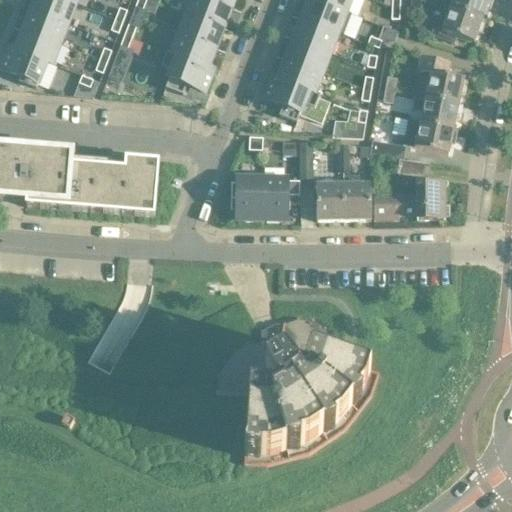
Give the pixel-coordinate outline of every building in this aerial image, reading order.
[(67,25),(75,5),(62,0),(35,0),(32,11),(67,25)] [(147,0),(138,0),(136,8),(143,11),(147,0)] [(186,0),(182,13),(223,29),(228,16),(227,15),(229,9),(231,9),(231,8),(208,0),(186,0)] [(208,0),(231,8),(234,0),(208,0)] [(343,36),(351,16),(310,0),(309,0),(310,1),(311,1),(309,7),(307,7),(302,20),(343,36)] [(346,13),(350,0),(310,0),(351,16),(351,15),(346,13)] [(392,0),(392,8),(400,9),(400,0),(392,0)] [(420,0),(411,0),(411,10),(420,11),(420,0)] [(443,0),(442,5),(450,8),(483,19),(489,0),(443,0)] [(399,21),(400,9),(392,8),(391,20),(399,21)] [(483,19),(450,8),(445,24),(436,21),(430,37),(454,45),(457,38),(474,44),(483,19)] [(115,20),(123,23),(127,12),(119,9),(115,20)] [(59,45),(67,25),(32,11),(31,12),(33,13),(30,19),(29,18),(24,31),(59,45)] [(180,35),(215,49),(220,36),(219,35),(221,29),(223,29),(182,13),(182,14),(187,16),(180,35)] [(118,35),(123,23),(115,20),(111,32),(118,35)] [(343,37),(343,36),(302,20),(302,21),(303,21),(301,28),(299,27),(294,40),(330,54),(337,35),(343,37)] [(129,26),(124,37),(132,40),(136,28),(129,26)] [(52,65),(59,45),(24,31),(23,32),(25,33),(23,39),(21,38),(16,51),(12,49),(12,50),(52,65)] [(166,53),(212,71),(212,70),(208,68),(213,56),(211,55),(213,49),(215,50),(215,49),(180,35),(172,54),(167,52),(166,53)] [(376,35),(371,47),(379,50),(383,38),(376,35)] [(132,40),(124,37),(120,48),(128,51),(132,40)] [(322,74),(330,54),(294,40),(294,41),(295,42),(293,48),(292,47),(287,60),(322,74)] [(100,61),(107,64),(112,52),(104,49),(100,61)] [(51,66),(52,65),(12,50),(9,57),(8,56),(2,70),(20,77),(18,83),(36,90),(46,64),(51,66)] [(209,78),(212,71),(166,53),(161,67),(172,71),(165,89),(183,96),(187,85),(205,92),(210,78),(209,78)] [(369,56),(367,68),(375,70),(377,58),(369,56)] [(450,63),(421,57),(418,72),(430,74),(425,99),(458,106),(464,80),(447,77),(450,63)] [(315,93),(322,74),(287,60),(286,61),(288,62),(285,68),(284,67),(279,80),(275,78),(275,79),(320,96),(320,95),(315,93)] [(103,75),(107,64),(100,61),(95,72),(103,75)] [(93,81),(82,77),(79,84),(90,89),(93,81)] [(363,90),(371,91),(373,79),(365,78),(363,90)] [(385,91),(395,93),(397,80),(387,78),(385,91)] [(315,110),(320,96),(275,79),(272,86),(271,85),(265,99),(283,106),(279,117),(296,124),(303,106),(315,110)] [(369,103),(371,91),(363,90),(361,102),(369,103)] [(395,93),(385,91),(383,104),(392,105),(395,93)] [(425,99),(420,124),(453,131),(458,106),(425,99)] [(367,113),(359,111),(357,123),(365,125),(367,113)] [(453,131),(420,124),(408,121),(403,147),(448,157),(453,131)] [(249,152),(262,152),(263,140),(249,139),(249,152)] [(403,161),(405,148),(372,143),(370,155),(403,161)] [(343,163),(348,163),(348,147),(337,147),(338,159),(343,159),(343,163)] [(158,173),(29,162),(29,166),(8,164),(9,151),(0,150),(0,200),(5,201),(5,196),(26,197),(25,207),(27,207),(27,208),(28,208),(28,200),(40,201),(39,209),(40,209),(40,208),(58,210),(59,210),(60,203),(72,204),(71,211),(72,211),(90,213),(91,213),(91,205),(103,206),(102,214),(103,214),(121,215),(121,216),(122,216),(123,208),(134,209),(134,217),(135,217),(135,216),(154,218),(158,173)] [(348,174),(348,163),(343,163),(343,159),(338,159),(338,174),(348,174)] [(430,166),(426,165),(399,161),(397,176),(416,178),(416,198),(374,198),(375,222),(398,222),(398,218),(416,218),(417,222),(418,222),(443,222),(444,222),(444,185),(443,185),(427,186),(427,179),(428,179),(430,166)] [(236,223),(264,223),(264,180),(237,180),(237,184),(231,184),(231,201),(237,201),(236,223)] [(264,180),(264,223),(286,223),(287,197),(299,197),(299,183),(287,182),(287,181),(264,180)] [(343,223),(343,186),(317,187),(317,223),(343,223)] [(370,186),(343,186),(343,223),(371,222),(370,186)] [(98,369),(88,363),(26,327),(10,320),(0,319),(0,388),(3,390),(63,424),(62,425),(69,429),(70,429),(119,457),(244,465),(248,400),(139,392),(109,375),(98,369)] [(248,400),(244,465),(244,467),(267,468),(309,457),(345,433),(371,399),(379,377),(346,366),(332,361),(325,359),(330,344),(326,330),(313,322),(298,320),(293,322),(283,326),(280,341),(281,342),(276,343),(266,346),(266,344),(247,345),(234,353),(224,364),(217,378),(216,395),(249,397),(248,400)]
